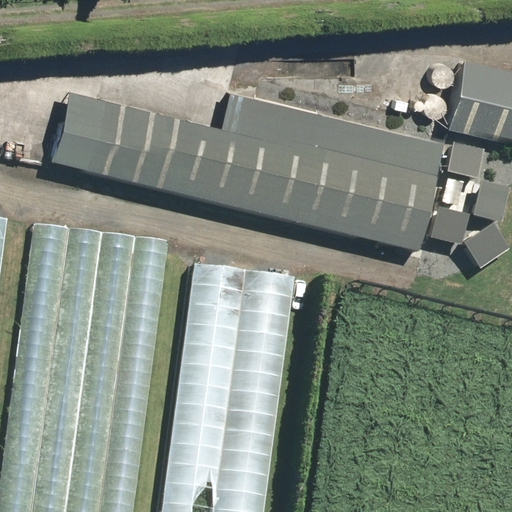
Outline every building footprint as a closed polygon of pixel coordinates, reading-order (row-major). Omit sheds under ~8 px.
[(511,71),(457,58),(440,126),(511,143),(511,71)] [(215,127),(63,91),(45,165),(412,253),(438,144),(223,92),(215,127)] [(478,152),(448,144),(441,173),(471,181),(478,152)] [(504,191),(474,184),(467,217),(496,224),(504,191)] [(462,217),(432,210),(425,239),(455,247),(462,217)] [(129,511),(164,243),(30,225),(0,464),(0,511),(129,511)] [(257,511),(287,279),(186,266),(155,511),(257,511)]
